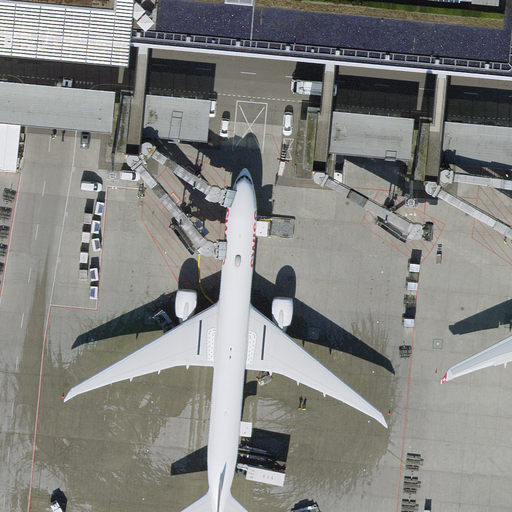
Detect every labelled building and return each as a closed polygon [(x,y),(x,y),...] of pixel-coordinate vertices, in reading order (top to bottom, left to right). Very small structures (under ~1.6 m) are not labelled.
[(511,0),(0,0),(0,26),(141,40),(143,40),(138,92),(122,91),(117,147),(140,149),(142,135),(145,93),(150,41),(330,57),(325,110),(308,108),(303,164),(327,166),(328,152),(332,110),(337,58),(441,67),(436,120),(421,118),(415,174),(439,176),(441,162),(444,120),(449,68),(511,73),(511,0)] [(117,91),(0,79),(0,122),(114,132),(117,91)] [(212,99),(145,93),(142,135),(208,141),(212,99)] [(413,160),(417,118),(332,110),(328,152),(413,160)] [(511,126),(444,120),(441,162),(511,168),(511,126)]
